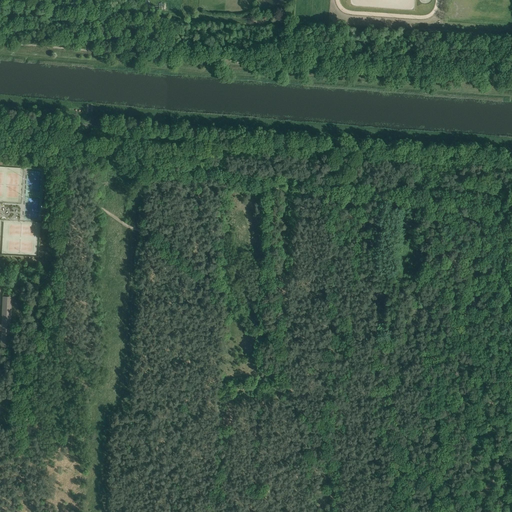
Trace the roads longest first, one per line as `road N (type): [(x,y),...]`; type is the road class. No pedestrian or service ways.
road 1 (track): [(0,37),(511,80)]
road 2 (track): [(362,511),(335,438),(301,407),(285,347),(194,269)]
road 3 (track): [(194,269),(58,179),(60,160)]
